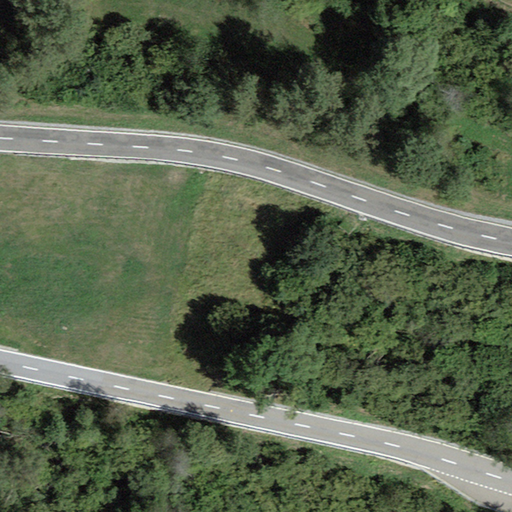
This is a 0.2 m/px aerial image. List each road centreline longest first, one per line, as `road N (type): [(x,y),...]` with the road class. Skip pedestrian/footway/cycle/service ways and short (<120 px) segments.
road 1 (tertiary): [(511,481),(396,445),(0,361)]
road 2 (tertiary): [(0,138),(238,159),(511,242)]
